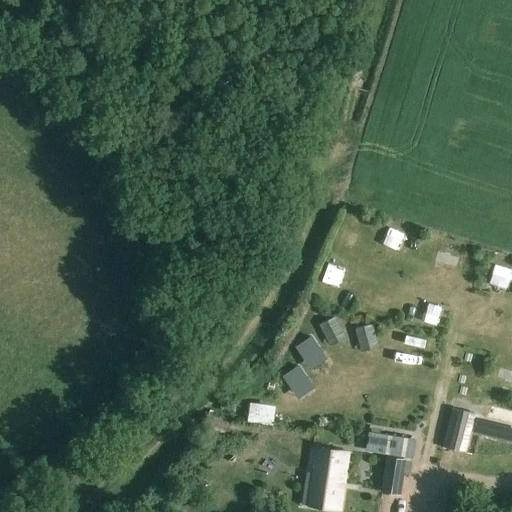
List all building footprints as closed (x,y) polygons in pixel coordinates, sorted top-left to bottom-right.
[(354,228),(351,253),(364,254),(367,230),(354,228)] [(402,228),(397,247),(415,252),(420,233),(402,228)] [(443,260),(466,266),(471,246),(449,240),(443,260)] [(334,264),(333,285),(353,286),(354,265),(334,264)] [(511,292),(511,274),(504,272),(499,289),(511,292)] [(383,312),(398,317),(406,291),(391,286),(383,312)] [(453,325),(454,305),(433,304),(432,324),(453,325)] [(372,349),(377,331),(350,324),(345,342),(372,349)] [(419,359),(422,337),(395,334),(393,356),(419,359)] [(311,335),(295,346),(307,363),(323,352),(311,335)] [(311,384),(299,368),(282,380),(294,396),(311,384)] [(397,395),(397,414),(415,415),(415,396),(397,395)] [(466,452),(474,413),(452,408),(444,447),(466,452)] [(413,458),(415,441),(369,434),(367,449),(388,452),(387,459),(386,459),(382,491),(399,494),(404,456),(413,458)] [(314,450),(306,508),(332,511),(340,511),(349,454),(314,450)]
